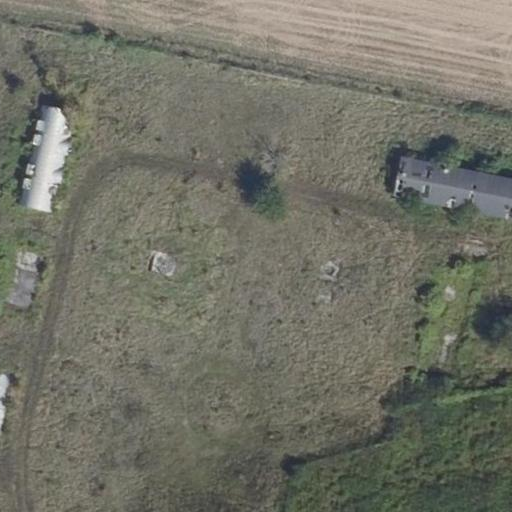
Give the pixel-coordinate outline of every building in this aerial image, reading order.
[(60,197),(83,109),(55,102),(32,190),(60,197)] [(511,225),(511,185),(421,163),(412,200),(511,225)] [(37,301),(51,246),(17,238),(3,292),(37,301)] [(457,386),(488,281),(455,271),(424,377),(457,386)] [(0,414),(7,417),(21,362),(0,356),(0,414)]
